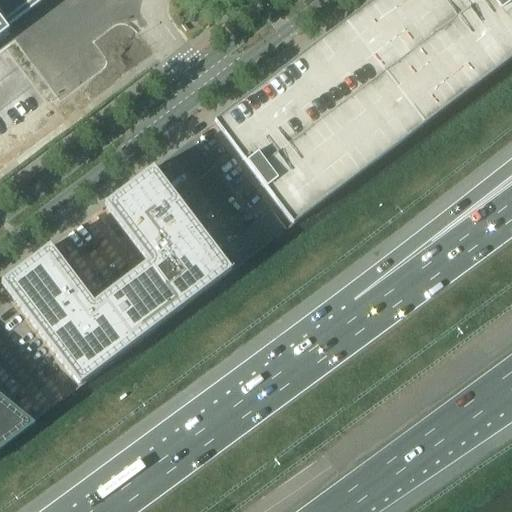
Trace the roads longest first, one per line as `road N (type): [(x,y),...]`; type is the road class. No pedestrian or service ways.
road 1 (tertiary): [(0,252),(327,0)]
road 2 (tertiary): [(293,0),(0,220)]
road 3 (motorway): [(365,320),(104,511)]
road 4 (motorway): [(335,511),(511,383)]
road 5 (motorway): [(511,184),(365,320)]
road 6 (motorway): [(511,211),(365,320)]
road 7 (unknown): [(103,20),(0,99)]
